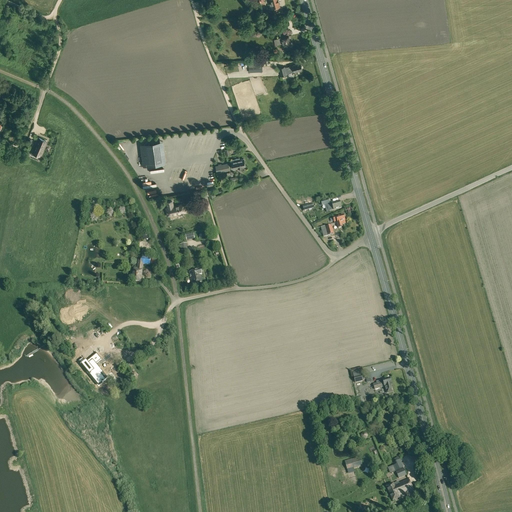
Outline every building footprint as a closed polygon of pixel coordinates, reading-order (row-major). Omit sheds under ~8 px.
[(272,5),(272,8),(280,6),(277,0),(269,0),(270,0),(269,0),(271,6),(272,5)] [(273,28),(275,34),(282,31),(280,26),(279,27),(279,25),(274,26),(274,27),(273,28)] [(283,43),(284,46),(290,44),(288,36),(282,38),(276,39),(274,40),(276,45),(283,43)] [(249,62),(249,72),(263,72),(262,65),(256,66),(256,65),(259,65),(259,63),(255,63),(255,62),(249,62)] [(287,75),(287,74),(294,72),(302,70),(301,63),(286,67),(285,66),(279,68),(281,76),(287,75)] [(32,153),(40,156),(46,141),(39,138),(32,153)] [(188,147),(199,151),(201,143),(191,140),(188,147)] [(141,150),(143,167),(165,164),(163,147),(162,141),(158,142),(144,144),(140,144),(141,150)] [(232,164),(233,169),(236,168),(245,166),(244,159),(240,160),(239,158),(232,160),(233,164),(232,164)] [(216,166),(217,172),(230,170),(228,163),(222,165),(221,164),(218,164),(219,165),(216,166)] [(190,172),(180,169),(177,178),(186,181),(188,176),(192,177),(195,168),(192,167),(190,172)] [(208,191),(210,198),(216,196),(214,189),(208,191)] [(328,204),(330,211),(342,208),(340,201),(332,204),(331,203),(330,203),(328,199),(321,201),(322,206),(328,204)] [(167,203),(170,215),(184,212),(182,204),(173,206),(172,202),(167,203)] [(303,206),(304,211),(314,208),(313,206),(316,205),(316,202),(313,203),(303,206)] [(337,223),(338,228),(343,227),(342,224),(345,223),(345,221),(344,215),(336,217),(336,216),(333,217),(334,222),(337,222),(338,223),(337,223)] [(321,227),(324,237),(334,234),(332,225),(326,227),(326,226),(321,227)] [(133,281),(141,282),(143,264),(150,265),(150,259),(145,258),(145,252),(142,251),(141,258),(141,260),(138,260),(137,268),(134,267),(133,281)] [(189,272),(192,285),(203,282),(201,275),(202,274),(201,269),(189,272)] [(98,357),(92,352),(83,362),(81,360),(78,363),(86,371),(85,371),(86,372),(87,372),(89,374),(91,371),(101,380),(105,376),(99,371),(101,369),(98,366),(98,367),(95,364),(94,366),(92,364),(93,362),(98,357)] [(130,378),(133,381),(137,379),(139,375),(135,372),(131,373),(130,378)] [(355,381),(355,383),(363,381),(362,375),(361,372),(356,373),(356,372),(353,373),(354,377),(352,378),(353,381),(355,381)] [(130,391),(130,377),(122,377),(122,392),(130,391)] [(385,387),(386,392),(393,391),(391,385),(392,385),(390,378),(376,382),(377,383),(373,384),(375,389),(385,387)] [(345,461),(347,470),(362,466),(360,457),(345,461)] [(394,467),(396,471),(403,468),(400,460),(397,461),(398,462),(396,463),(397,466),(394,467)] [(396,472),(399,478),(407,475),(404,469),(396,472)] [(390,496),(393,502),(405,496),(405,495),(414,491),(409,480),(409,478),(399,483),(398,482),(386,487),(390,496)]
